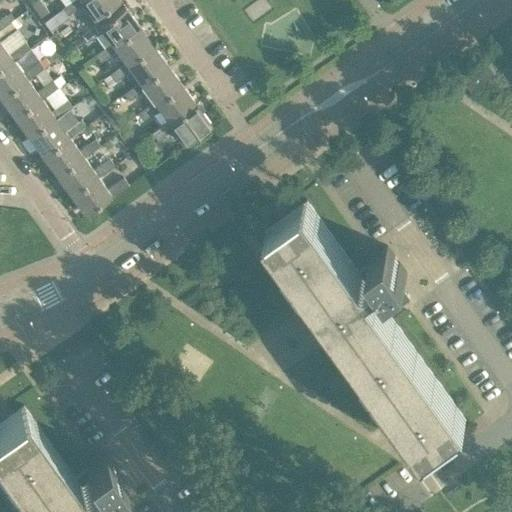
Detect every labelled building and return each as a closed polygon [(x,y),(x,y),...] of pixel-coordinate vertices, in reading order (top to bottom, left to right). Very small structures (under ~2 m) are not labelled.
[(82,3),(93,17),(116,0),(70,0),(61,6),(67,14),(82,3)] [(111,42),(138,23),(124,4),(99,23),(98,22),(81,34),(86,41),(102,29),(111,42)] [(0,27),(9,21),(4,13),(0,16),(0,27)] [(9,21),(0,27),(0,38),(15,28),(9,21)] [(125,61),(151,42),(138,23),(111,42),(96,53),(101,61),(117,49),(125,61)] [(0,68),(13,59),(29,47),(24,40),(8,52),(0,40),(0,68)] [(139,80),(165,61),(151,42),(125,61),(110,72),(114,79),(130,68),(139,80)] [(13,59),(0,68),(0,95),(1,97),(27,78),(44,67),(39,60),(22,71),(13,59)] [(153,100),(179,81),(165,61),(139,80),(123,92),(129,100),(145,88),(153,100)] [(495,70),(489,61),(465,78),(471,87),(495,70)] [(27,78),(1,97),(16,117),(42,98),(57,86),(53,79),(36,91),(27,78)] [(169,121),(195,102),(179,81),(153,100),(138,111),(143,118),(159,107),(168,119),(169,121)] [(42,98),(16,117),(30,136),(55,117),(72,105),(67,98),(50,110),(42,98)] [(210,122),(195,102),(169,121),(168,119),(152,131),(157,138),(173,127),(184,141),(210,122)] [(55,117),(30,136),(44,156),(70,137),(86,125),(81,118),(64,129),(55,117)] [(70,137),(44,156),(58,175),(84,156),(100,144),(95,137),(79,149),(70,137)] [(84,156),(58,175),(72,194),(98,175),(114,163),(109,156),(93,168),(84,156)] [(98,175),(72,194),(85,212),(110,193),(112,196),(128,183),(123,176),(106,187),(98,175)] [(365,277),(351,258),(307,198),(266,228),(424,448),(466,418),(390,312),(411,297),(404,288),(398,279),(407,272),(388,245),(368,258),(376,269),(365,277)] [(80,483),(66,464),(23,404),(0,420),(0,458),(38,511),(114,511),(127,503),(120,494),(113,485),(123,477),(103,450),(84,464),(92,475),(80,483)]
